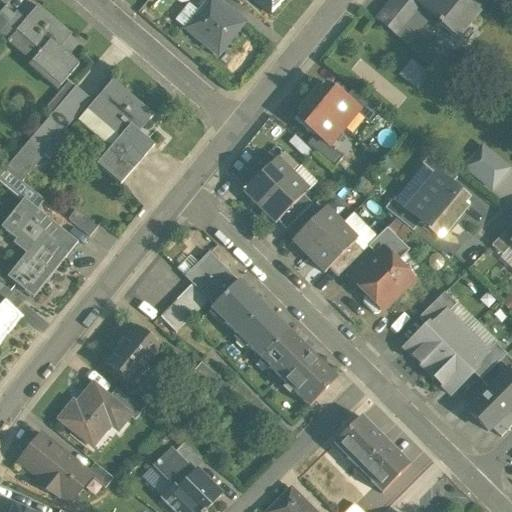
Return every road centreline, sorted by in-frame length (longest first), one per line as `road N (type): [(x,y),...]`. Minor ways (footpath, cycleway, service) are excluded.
road 1 (residential): [(0,415),(184,188)]
road 2 (residential): [(372,377),(184,188)]
road 3 (residential): [(237,125),(92,0)]
road 4 (residential): [(372,377),(238,511)]
road 5 (residential): [(237,125),(341,0)]
road 6 (residential): [(474,482),(372,377)]
